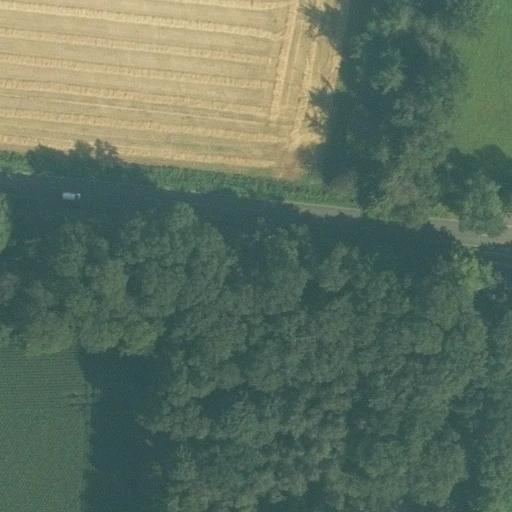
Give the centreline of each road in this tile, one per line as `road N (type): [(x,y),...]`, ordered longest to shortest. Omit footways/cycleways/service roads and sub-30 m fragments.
road 1 (secondary): [(511,236),(0,183)]
road 2 (unclassified): [(511,252),(359,511)]
